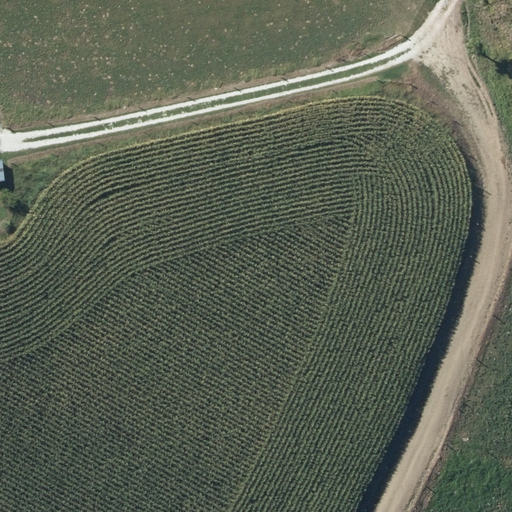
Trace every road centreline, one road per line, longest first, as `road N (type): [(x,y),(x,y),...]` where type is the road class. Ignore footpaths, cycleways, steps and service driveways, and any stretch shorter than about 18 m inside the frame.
road 1 (track): [(425,36),(473,104),(499,176),(491,276),(386,511)]
road 2 (track): [(456,0),(399,58),(316,84),(0,142)]
